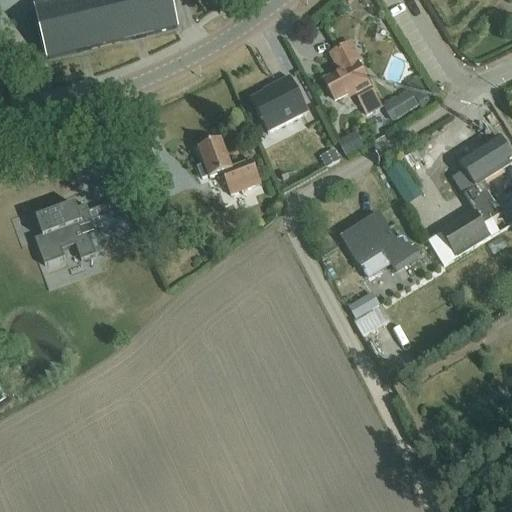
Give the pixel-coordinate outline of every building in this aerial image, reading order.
[(48,64),(175,32),(166,0),(86,0),(35,13),(48,64)] [(336,103),(353,93),(361,107),(360,108),(366,118),(381,111),(358,67),(360,65),(350,46),(332,57),(341,74),(325,83),(336,103)] [(308,115),(290,79),(275,87),(276,89),(251,102),(268,136),(308,115)] [(424,90),(413,97),(422,111),(433,105),(424,90)] [(384,109),(393,123),(417,107),(408,93),(384,109)] [(511,141),(509,136),(500,143),(491,128),(452,153),(462,169),(452,176),(465,197),(485,230),(495,224),(500,232),(511,224),(511,141)] [(355,134),(338,144),(346,159),(364,149),(355,134)] [(232,172),(221,144),(221,143),(198,152),(205,168),(198,171),(203,182),(209,180),(210,182),(222,177),(231,199),(262,186),(252,164),(232,172)] [(334,152),(323,158),(329,169),(340,163),(334,152)] [(405,159),(389,168),(409,204),(426,194),(405,159)] [(148,189),(144,178),(129,184),(134,195),(148,189)] [(36,242),(35,242),(41,259),(45,269),(53,265),(65,261),(65,260),(62,253),(72,250),(75,248),(81,263),(89,261),(97,258),(93,249),(90,239),(93,238),(97,237),(97,236),(114,230),(115,229),(111,218),(108,208),(107,208),(98,211),(89,214),(89,213),(88,211),(87,208),(86,208),(77,211),(76,211),(75,207),(60,212),(36,221),(36,222),(38,227),(42,239),(39,240),(36,242)] [(456,261),(481,245),(479,242),(487,237),(473,214),(439,233),(440,235),(429,242),(443,263),(453,256),(456,261)] [(389,267),(396,277),(400,274),(405,280),(421,269),(417,263),(420,261),(413,249),(411,250),(403,238),(395,243),(378,217),(341,241),(367,281),(389,267)] [(372,296),(367,299),(375,311),(379,308),(372,296)] [(357,322),(375,311),(367,299),(350,309),(357,322)] [(358,322),(368,339),(392,326),(381,308),(358,322)] [(0,376),(0,400),(8,398),(1,377),(0,376)]
